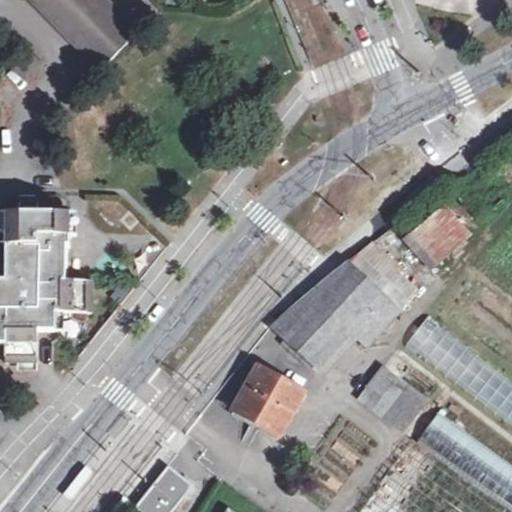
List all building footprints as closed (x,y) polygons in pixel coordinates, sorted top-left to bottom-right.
[(138,32),(104,0),(30,0),(99,71),(138,32)] [(476,231),(449,201),(413,230),(442,260),(476,231)] [(18,216),(6,216),(3,284),(0,284),(0,348),(3,348),(3,365),(36,366),(36,334),(55,335),(55,317),(91,318),(90,285),(65,284),(66,250),(68,250),(68,217),(38,216),(38,203),(19,203),(18,216)] [(414,293),(366,248),(318,286),(273,330),(310,368),(344,333),(355,341),(364,349),(414,293)] [(511,317),(468,284),(443,318),(511,369),(511,317)] [(511,373),(431,312),(407,343),(511,422),(511,373)] [(344,333),(310,368),(320,380),(355,341),(344,333)] [(400,387),(366,359),(351,377),(384,406),(400,387)] [(298,397),(254,374),(232,415),(275,439),(298,397)] [(509,511),(408,440),(355,511),(509,511)] [(88,463),(69,488),(75,493),(94,468),(88,463)] [(173,511),(194,486),(169,467),(136,510),(138,511),(173,511)] [(122,511),(134,498),(127,492),(111,511),(122,511)]
